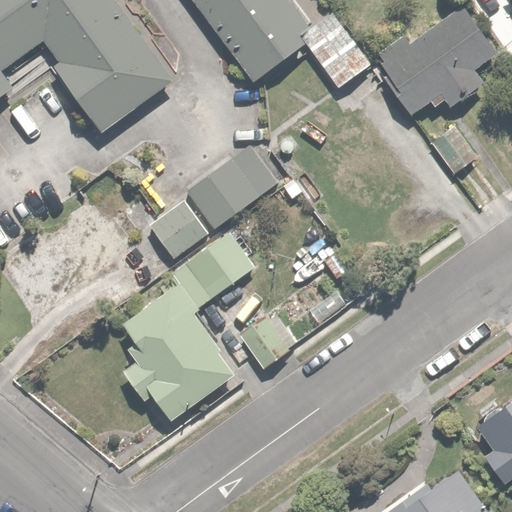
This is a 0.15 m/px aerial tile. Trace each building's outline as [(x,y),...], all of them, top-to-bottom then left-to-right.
[(0,0),(0,66),(40,38),(115,142),(178,96),(108,0),(0,0)] [(317,34),(293,0),(180,0),(242,86),(317,34)] [(469,68),(489,55),(458,8),(380,59),(414,110),(441,92),(447,101),(477,81),(469,68)] [(294,129),(274,144),(342,237),(407,190),(350,112),(329,127),(313,105),(289,122),(294,129)] [(449,124),(428,141),(451,170),(472,153),(449,124)] [(251,145),(246,148),(186,190),(212,226),(276,181),(251,145)] [(106,189),(1,263),(37,314),(117,257),(105,240),(130,223),(106,189)] [(207,231),(184,199),(149,224),(171,256),(207,231)] [(150,392),(168,416),(234,368),(192,312),(256,265),(229,228),(167,274),(175,285),(123,324),(144,351),(120,369),(142,398),(150,392)] [(355,268),(332,242),(317,256),(339,281),(355,268)] [(280,314),(239,339),(258,368),(298,343),(280,314)] [(511,400),(477,425),(494,449),(486,455),(506,484),(511,479),(511,400)] [(489,511),(456,469),(431,488),(427,483),(388,511),(489,511)]
